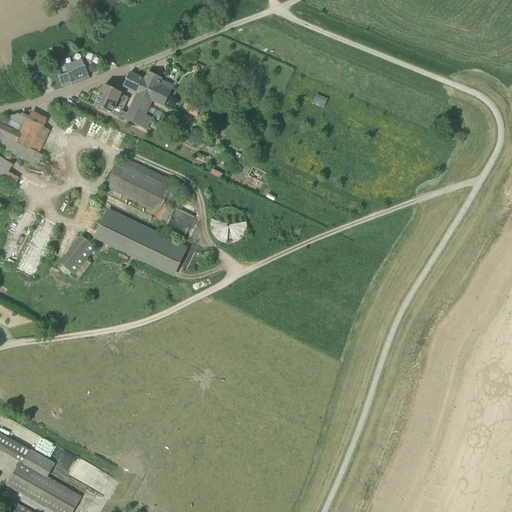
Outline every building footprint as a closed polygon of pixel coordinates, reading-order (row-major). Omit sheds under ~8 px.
[(85,68),(59,78),(51,80),(55,91),(63,89),(62,88),(71,85),(72,86),(89,79),(85,68)] [(152,100),(164,106),(171,93),(158,87),(163,78),(149,71),(145,80),(130,73),(123,87),(124,87),(138,94),(139,94),(152,100)] [(104,86),(100,95),(116,103),(124,107),(128,98),(120,95),(121,93),(104,85),(104,86)] [(316,93),(313,102),(324,106),(328,98),(316,93)] [(138,94),(130,110),(144,116),(152,100),(139,94),(138,94)] [(152,120),(144,116),(130,110),(128,115),(121,112),(124,107),(116,103),(100,95),(95,105),(95,106),(146,130),(152,120)] [(181,109),(196,117),(202,104),(188,96),(181,109)] [(0,125),(0,136),(28,150),(28,149),(40,126),(28,120),(29,118),(22,114),(21,117),(16,115),(7,117),(1,126),(0,125)] [(0,136),(0,148),(30,163),(35,153),(28,149),(28,150),(0,136)] [(158,213),(163,204),(170,188),(117,162),(105,187),(158,213)] [(188,248),(109,210),(95,240),(174,278),(188,248)] [(247,224),(246,223),(246,221),(245,219),(244,218),(243,217),(242,215),(241,214),(239,213),(238,212),(236,212),(235,211),(233,211),(231,210),(230,210),(228,210),(226,210),(225,211),(223,211),(222,212),(220,212),(219,213),(217,214),(216,216),(215,217),(214,218),(213,220),(212,221),(212,223),(211,224),(211,226),(211,228),(211,230),(211,231),(212,233),(212,234),(213,236),(214,238),(215,239),(216,240),(217,241),(218,243),(220,243),(221,244),(223,245),(224,246),(226,246),(228,246),(229,246),(231,246),(233,246),(234,245),(236,245),(237,244),(239,243),(240,242),(242,241),(243,240),(244,239),(245,237),(245,236),(246,234),(247,233),(247,231),(247,229),(247,228),(247,226),(247,224)] [(97,250),(81,237),(60,262),(76,275),(97,250)] [(15,459),(24,464),(30,451),(22,446),(15,459)] [(73,511),(81,498),(19,462),(5,487),(49,511),(73,511)] [(30,511),(11,501),(4,511),(30,511)]
